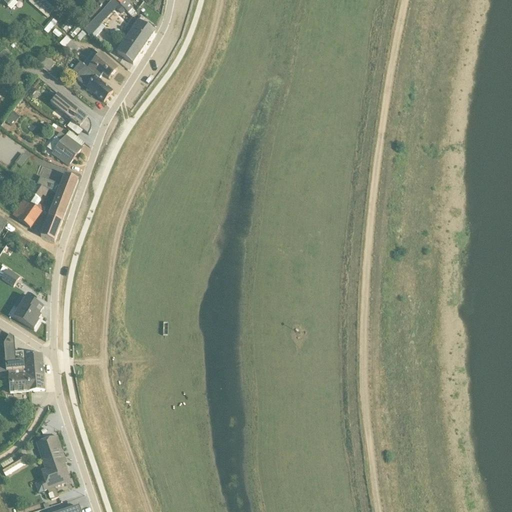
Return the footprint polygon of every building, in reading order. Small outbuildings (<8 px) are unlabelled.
[(0,0),(0,7),(1,6),(7,12),(18,0),(0,0)] [(37,0),(35,0),(29,7),(47,23),(54,14),(37,0)] [(108,0),(119,10),(131,23),(135,18),(132,15),(132,14),(128,10),(129,8),(120,0),(108,0)] [(120,19),(124,16),(119,10),(113,5),(84,35),(88,40),(88,41),(90,43),(92,41),(94,43),(104,33),(100,30),(115,14),(120,19)] [(102,16),(98,11),(87,22),(91,27),(102,16)] [(138,20),(134,25),(142,31),(144,29),(146,30),(148,27),(138,20)] [(136,26),(131,23),(123,35),(129,39),(116,58),(132,69),(133,69),(154,38),(136,26)] [(73,29),(67,24),(60,32),(66,37),(73,29)] [(81,35),(76,30),(68,38),(74,43),(81,35)] [(85,40),(82,36),(76,43),(80,46),(85,40)] [(66,42),(59,49),(72,60),(79,53),(66,42)] [(0,68),(0,69),(2,68),(3,69),(11,59),(5,54),(0,60),(0,68)] [(108,86),(118,75),(100,59),(99,61),(94,56),(82,70),(99,84),(102,81),(108,86)] [(54,69),(44,62),(38,71),(57,85),(59,81),(50,74),(54,69)] [(93,99),(103,108),(113,97),(82,70),(80,68),(70,79),(88,95),(87,96),(92,100),(93,99)] [(13,81),(0,79),(0,89),(7,90),(15,89),(15,85),(13,85),(13,81)] [(88,125),(58,100),(50,109),(72,127),(67,132),(78,142),(83,136),(88,140),(91,135),(91,132),(90,128),(88,125)] [(13,116),(5,126),(11,131),(14,127),(15,128),(19,122),(13,116)] [(59,139),(56,137),(52,141),(54,143),(47,153),(53,158),(51,160),(68,172),(82,154),(66,141),(65,142),(60,138),(59,139)] [(30,170),(33,164),(23,158),(17,168),(28,175),(31,170),(30,170)] [(48,221),(63,226),(78,186),(64,181),(60,191),(41,182),(37,191),(56,200),(54,204),(48,221)] [(54,204),(56,200),(37,191),(26,207),(23,205),(12,221),(30,234),(42,218),(41,217),(44,213),(38,209),(39,207),(40,207),(43,203),(42,203),(42,201),(45,202),(46,200),(54,204)] [(40,241),(54,248),(63,226),(48,221),(40,241)] [(32,251),(18,241),(12,250),(27,260),(32,251)] [(20,284),(8,276),(2,285),(13,293),(20,284)] [(44,314),(21,300),(14,313),(18,315),(13,323),(34,336),(39,327),(38,326),(41,322),(39,321),(44,314)] [(13,344),(0,336),(0,351),(6,355),(13,344)] [(26,383),(43,382),(41,360),(23,361),(23,358),(13,359),(13,362),(0,363),(0,378),(8,378),(8,382),(26,380),(26,383)] [(8,382),(10,399),(14,399),(14,398),(17,398),(23,398),(23,397),(26,397),(26,398),(29,397),(44,396),(43,382),(26,383),(26,380),(8,382)] [(44,497),(64,489),(70,487),(69,482),(64,470),(67,469),(57,441),(46,445),(36,449),(45,475),(41,477),(44,486),(40,487),(44,497)] [(2,472),(7,481),(29,469),(24,461),(2,472)]
